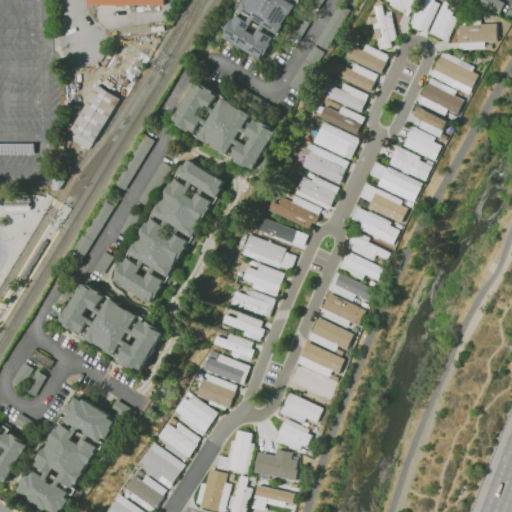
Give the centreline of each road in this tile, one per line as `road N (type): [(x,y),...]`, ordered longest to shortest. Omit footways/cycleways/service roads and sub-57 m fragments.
road 1 (residential): [(239,415),(269,407),(337,247),(331,229),(313,236),(239,415)]
road 2 (residential): [(331,229),(375,134),(391,134),(428,53),(421,40),(402,53),(371,118),(375,134)]
road 3 (residential): [(170,511),(217,431),(239,415)]
